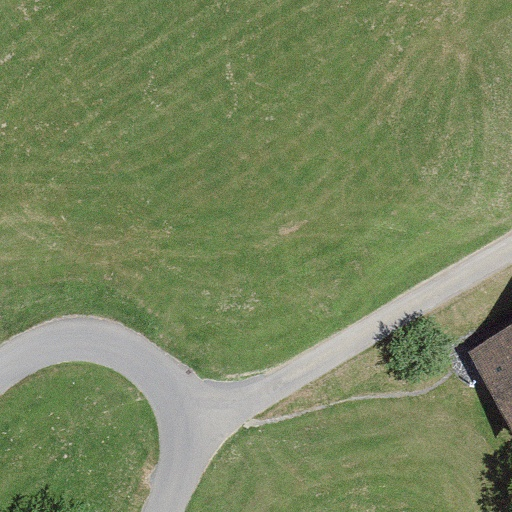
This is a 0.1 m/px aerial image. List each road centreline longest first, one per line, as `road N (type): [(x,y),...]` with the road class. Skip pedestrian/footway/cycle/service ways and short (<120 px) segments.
road 1 (track): [(184,424),(511,261)]
road 2 (unclassified): [(0,372),(42,346),(67,342),(95,342),(145,363),(165,383),(184,424),(184,463),(162,511)]
